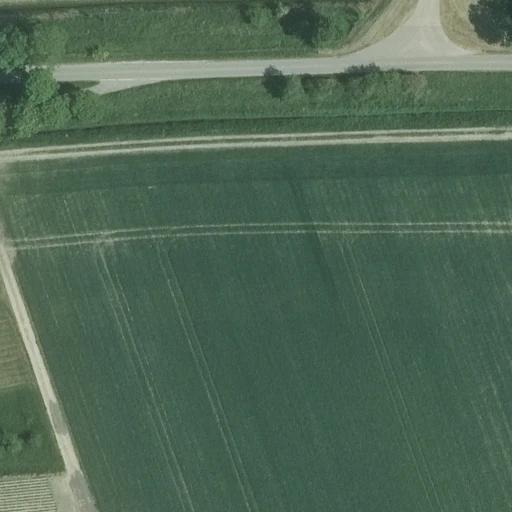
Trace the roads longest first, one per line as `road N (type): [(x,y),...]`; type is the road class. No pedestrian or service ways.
road 1 (unclassified): [(0,84),(511,68)]
road 2 (track): [(90,511),(0,253)]
